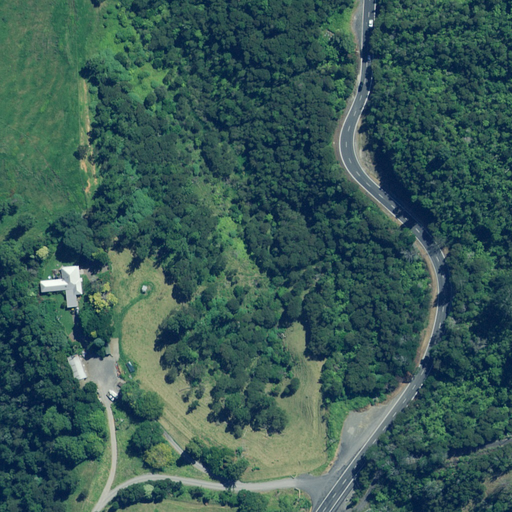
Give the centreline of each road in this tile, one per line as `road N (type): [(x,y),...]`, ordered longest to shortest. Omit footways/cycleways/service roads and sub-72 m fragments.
road 1 (primary): [(322,511),(424,371),(443,311),(443,276),(427,241),(349,161),(345,143),(367,67),(369,0)]
road 2 (track): [(374,443),(393,453),(511,442)]
